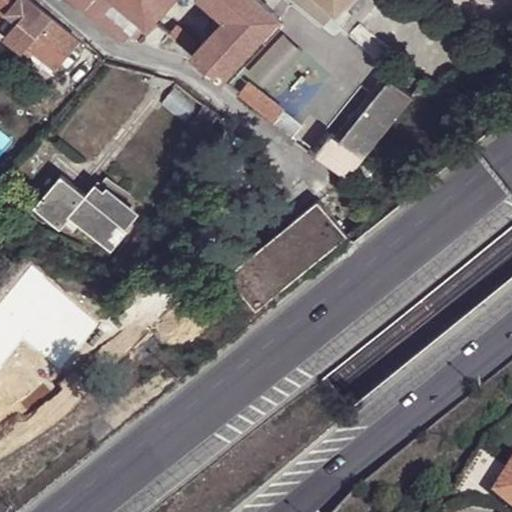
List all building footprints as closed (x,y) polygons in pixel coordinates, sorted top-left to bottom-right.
[(79,37),(33,0),(0,0),(0,6),(17,20),(5,35),(24,51),(29,45),(55,67),(79,37)] [(142,36),(157,22),(151,18),(150,20),(126,0),(77,0),(120,35),(131,36),(132,35),(137,38),(142,36)] [(126,0),(150,20),(151,18),(167,0),(126,0)] [(194,54),(222,79),(280,15),(263,0),(208,0),(227,16),(221,24),(194,54)] [(322,0),(337,13),(349,0),(322,0)] [(169,33),(191,51),(200,41),(179,23),(169,33)] [(284,32),(250,70),(268,87),(303,49),(284,32)] [(325,164),(339,175),(355,154),(406,91),(390,79),(384,87),(342,139),(337,134),(333,132),(314,155),(325,164)] [(274,123),(291,136),(301,124),(285,110),(251,81),(240,93),(274,123)] [(342,139),(384,87),(378,82),(337,134),(342,139)] [(365,161),(412,96),(406,91),(355,154),(339,175),(348,183),(365,161)] [(84,192),(61,171),(36,200),(62,222),(72,210),(113,244),(127,227),(125,225),(137,210),(107,185),(104,189),(94,181),(84,192)] [(2,198),(0,200),(0,249),(2,251),(29,220),(2,198)] [(259,308),(350,235),(321,199),(231,273),(259,308)] [(146,238),(149,232),(143,229),(140,234),(146,238)] [(126,274),(146,238),(140,234),(119,271),(126,274)] [(511,465),(495,493),(511,506),(511,465)]
